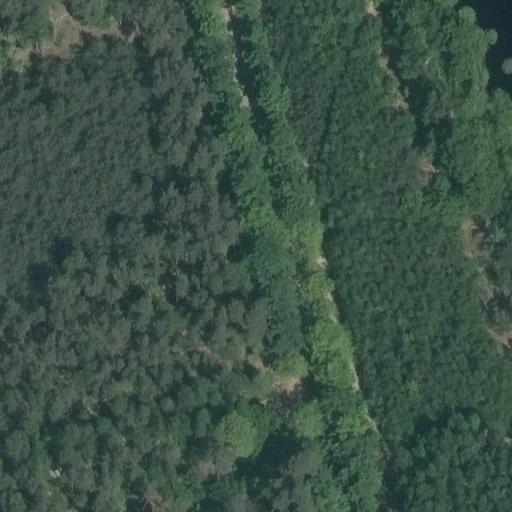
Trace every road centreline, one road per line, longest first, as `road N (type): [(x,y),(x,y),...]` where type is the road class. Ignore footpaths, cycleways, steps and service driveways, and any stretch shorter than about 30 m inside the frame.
road 1 (unknown): [(269,0),(356,390),(390,458),(392,511)]
road 2 (track): [(313,389),(225,0)]
road 3 (track): [(313,389),(341,511)]
